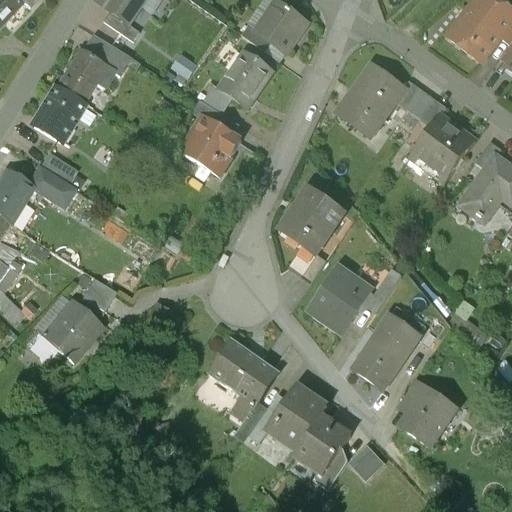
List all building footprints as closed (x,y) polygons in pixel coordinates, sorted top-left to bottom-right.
[(0,0),(0,28),(23,5),(18,0),(0,0)] [(38,0),(18,0),(23,5),(29,10),(38,0)] [(112,0),(104,12),(108,15),(128,29),(140,12),(151,20),(164,0),(112,0)] [(474,0),(474,1),(474,5),(447,39),(481,67),(500,42),(511,27),(511,20),(486,0),(474,0)] [(306,27),(277,6),(258,33),(257,34),(273,45),(287,55),(306,27)] [(128,29),(108,15),(102,25),(131,45),(138,36),(128,29)] [(273,45),(257,34),(258,33),(249,27),(241,38),(266,55),(273,45)] [(511,27),(500,42),(510,49),(511,46),(511,27)] [(141,67),(94,38),(84,55),(97,63),(96,65),(114,77),(120,80),(127,69),(136,74),(141,67)] [(84,55),(81,53),(70,69),(69,69),(56,91),(84,108),(95,88),(104,93),(114,77),(96,65),(97,63),(84,55)] [(243,55),(217,91),(232,100),(248,112),(273,75),(243,55)] [(197,68),(180,57),(171,71),(178,76),(174,82),(183,88),(197,68)] [(403,93),(371,68),(336,115),(370,140),(395,106),(405,94),(403,93)] [(433,104),(408,86),(403,93),(405,94),(395,106),(418,124),(433,104)] [(201,105),(221,118),(232,100),(217,91),(213,88),(201,105)] [(84,108),(56,91),(52,89),(28,129),(62,149),(86,109),(84,108)] [(162,101),(157,108),(168,115),(172,107),(162,101)] [(433,104),(418,124),(429,132),(439,119),(440,120),(445,113),(433,104)] [(221,118),(201,105),(195,115),(201,119),(201,118),(216,127),(221,118)] [(216,127),(201,118),(201,119),(180,153),(219,178),(241,143),(216,127)] [(429,132),(408,160),(444,186),(475,146),(440,120),(439,119),(429,132)] [(490,145),(475,165),(485,172),(495,158),(497,159),(501,153),(490,145)] [(76,174),(48,156),(40,169),(69,187),(76,174)] [(511,170),(497,159),(495,158),(485,172),(459,207),(482,224),(485,221),(481,218),(496,197),(511,208),(511,170)] [(127,168),(113,159),(106,169),(120,178),(127,168)] [(69,187),(40,169),(29,187),(35,190),(33,194),(64,212),(77,192),(69,187)] [(29,187),(5,172),(0,180),(0,221),(9,228),(11,228),(33,194),(35,190),(29,187)] [(308,190),(279,231),(302,248),(314,257),(315,255),(343,215),(308,190)] [(129,215),(114,207),(110,214),(125,222),(129,215)] [(0,242),(9,228),(0,221),(0,242)] [(183,243),(169,236),(162,248),(176,256),(183,243)] [(35,243),(26,237),(21,245),(30,251),(35,243)] [(302,248),(288,268),(310,284),(325,262),(315,255),(314,257),(302,248)] [(18,277),(0,263),(0,291),(4,295),(18,277)] [(338,265),(305,312),(341,337),(374,291),(338,265)] [(392,272),(373,299),(383,306),(402,279),(392,272)] [(115,292),(93,280),(82,299),(104,311),(115,292)] [(20,311),(0,293),(0,309),(5,313),(2,316),(16,328),(25,317),(29,319),(37,310),(29,303),(20,311)] [(103,328),(72,302),(42,336),(74,363),(103,328)] [(178,316),(158,303),(142,328),(162,341),(178,316)] [(425,329),(396,309),(384,325),(414,345),(425,329)] [(414,345),(384,325),(352,371),(382,391),(414,345)] [(279,374),(231,341),(207,374),(238,396),(228,412),(243,422),(259,403),(279,374)] [(415,384),(401,404),(412,411),(426,391),(415,384)] [(326,408),(296,388),(276,417),(266,431),(295,452),(320,416),(326,408)] [(412,411),(400,428),(429,449),(448,422),(442,418),(449,407),(426,391),(412,411)] [(259,403),(243,422),(232,436),(242,443),(248,436),(266,409),(259,403)] [(266,409),(248,436),(258,443),(266,431),(276,417),(266,409)] [(295,452),(291,457),(321,478),(341,450),(350,436),(320,416),(295,452)] [(367,446),(346,464),(364,484),(384,466),(367,446)] [(321,478),(317,484),(327,490),(346,463),(341,450),(321,478)] [(472,511),(465,503),(452,511),(472,511)]
